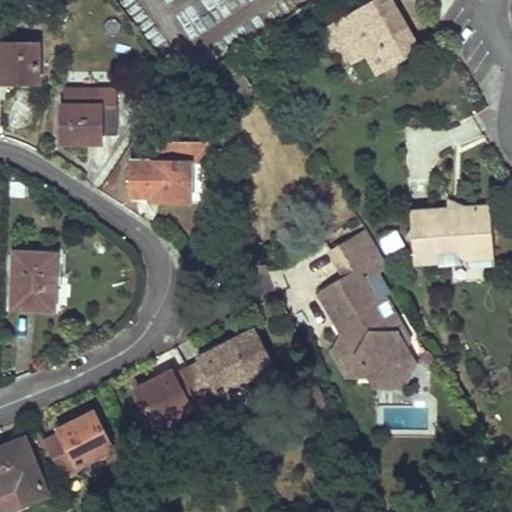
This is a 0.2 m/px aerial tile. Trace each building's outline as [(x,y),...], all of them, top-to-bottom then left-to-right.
[(415,49),(388,0),(370,0),(329,23),(339,41),(344,50),(358,42),(374,72),(415,49)] [(339,41),(329,23),(319,28),(329,47),(339,41)] [(364,53),(358,42),(344,50),(350,61),(364,53)] [(0,82),(38,83),(39,43),(0,43),(0,82)] [(257,94),(235,58),(222,67),(243,102),(257,94)] [(171,77),(153,65),(129,102),(147,114),(171,77)] [(243,102),(222,67),(205,78),(226,113),(243,102)] [(180,85),(188,80),(181,69),(173,74),(180,85)] [(204,125),(215,119),(226,113),(205,78),(183,90),(204,125)] [(118,134),(118,104),(100,104),(100,89),(65,89),(65,104),(62,104),(62,142),(87,141),(87,134),(102,134),(118,134)] [(139,153),(139,157),(139,161),(133,161),(132,195),(152,195),(151,201),(208,202),(209,144),(151,143),(150,153),(139,153)] [(436,254),(454,252),(458,258),(464,251),(490,249),(489,208),(408,212),(412,264),(436,262),(436,254)] [(385,266),(364,230),(327,253),(343,279),(321,292),(318,298),(334,325),(341,325),(347,334),(343,339),(332,356),(346,380),(367,378),(393,377),(390,372),(405,349),(390,323),(395,315),(385,301),(376,301),(364,279),(385,266)] [(397,232),(378,240),(384,256),(404,249),(397,232)] [(70,278),(65,278),(58,277),(60,255),(21,253),(19,286),(13,286),(12,309),(56,312),(56,308),(69,309),(70,278)] [(390,323),(405,349),(410,341),(395,315),(390,323)] [(341,325),(334,325),(343,339),(347,334),(341,325)] [(189,369),(205,401),(252,378),(256,387),(277,377),(255,331),(215,352),(217,355),(197,365),(189,369)] [(390,372),(393,377),(399,386),(414,363),(405,349),(390,372)] [(215,352),(195,361),(197,365),(217,355),(215,352)] [(181,368),(169,374),(171,378),(183,372),(181,368)] [(212,416),(205,401),(189,369),(183,372),(171,378),(169,374),(136,389),(150,417),(170,408),(190,399),(207,435),(216,431),(209,417),(212,416)] [(302,413),(312,408),(323,403),(311,377),(290,387),(302,413)] [(393,377),(367,378),(372,389),(400,388),(399,386),(393,377)] [(156,431),(176,422),(170,408),(150,417),(156,431)] [(113,449),(94,412),(74,422),(76,425),(59,434),(47,440),(63,473),(113,449)] [(74,422),(58,430),(59,434),(76,425),(74,422)] [(26,439),(0,449),(0,492),(18,485),(25,503),(49,493),(26,439)]
